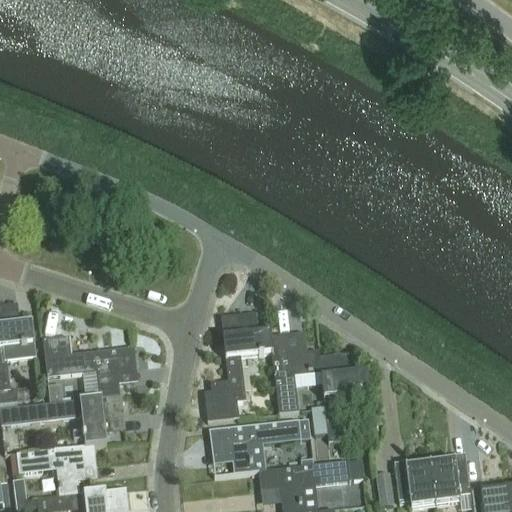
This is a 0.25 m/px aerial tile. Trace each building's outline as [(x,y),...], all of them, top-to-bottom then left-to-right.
[(0,409),(17,408),(16,393),(7,394),(4,364),(35,360),(34,349),(31,327),(4,330),(1,311),(0,310),(0,409)] [(270,337),(257,338),(242,340),(240,320),(221,322),(228,386),(210,388),(211,397),(204,398),(207,427),(239,424),(237,408),(245,407),(240,362),(271,359),(272,358),(270,341),(271,341),(270,337)] [(319,356),(306,357),(292,359),(289,339),(271,341),(270,341),(272,358),(271,359),(278,419),(298,417),(294,382),(320,379),(321,379),(319,362),(320,362),(319,356)] [(117,374),(135,372),(133,353),(70,360),(68,342),(42,345),(46,383),(96,378),(99,404),(120,402),(117,374)] [(367,377),(355,378),(341,380),(339,360),(320,362),(319,362),(321,379),(320,379),(328,448),(343,446),(338,402),(370,398),(367,377)] [(49,410),(62,408),(60,389),(47,391),(49,409),(49,410)] [(0,430),(80,421),(83,453),(93,451),(106,450),(103,423),(123,421),(121,401),(120,402),(99,404),(62,408),(49,410),(44,410),(0,415),(0,430)] [(230,452),(232,468),(234,480),(256,477),(253,451),(300,445),(298,425),(208,436),(211,455),(230,452)] [(76,472),(95,470),(93,451),(83,453),(16,460),(18,480),(56,475),(59,502),(79,499),(76,472)] [(471,511),(469,494),(465,466),(464,459),(452,461),(453,466),(429,469),(435,510),(460,507),(460,508),(466,507),(466,511),(471,511)] [(281,511),(304,511),(302,492),(350,487),(350,485),(363,484),(361,465),(313,471),(258,477),(260,496),(279,494),(281,509),(281,511)] [(420,511),(435,510),(429,469),(405,472),(405,467),(393,469),(398,509),(409,508),(409,511),(420,511)] [(391,479),(377,480),(381,511),(386,511),(395,511),(391,479)] [(507,511),(505,494),(480,497),(480,493),(469,494),(471,511),(507,511)] [(127,511),(125,494),(79,499),(59,502),(36,504),(37,511),(127,511)] [(19,496),(13,496),(15,511),(37,511),(36,504),(30,505),(25,505),(25,500),(19,496)]
